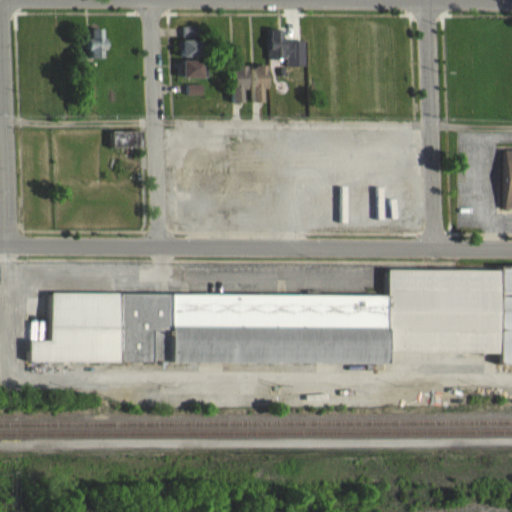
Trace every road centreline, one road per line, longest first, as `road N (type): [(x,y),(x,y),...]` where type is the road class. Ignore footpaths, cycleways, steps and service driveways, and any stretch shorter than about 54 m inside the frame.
road 1 (residential): [(0,242),(511,250)]
road 2 (residential): [(431,0),(440,252)]
road 3 (residential): [(155,0),(158,247)]
road 4 (residential): [(0,33),(6,243)]
